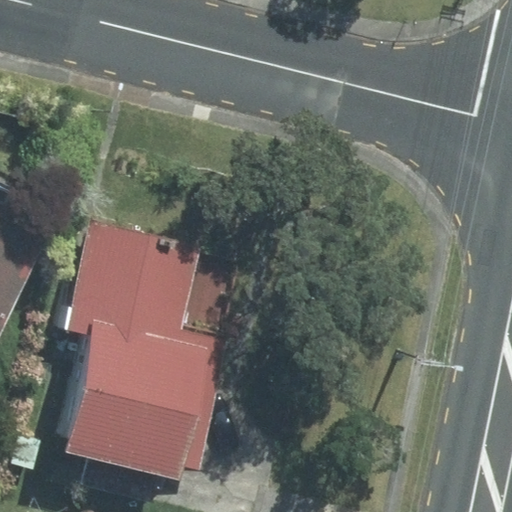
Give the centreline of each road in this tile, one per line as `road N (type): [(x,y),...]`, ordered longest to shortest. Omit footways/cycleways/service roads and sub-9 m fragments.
road 1 (tertiary): [(511,125),(15,0)]
road 2 (primary): [(486,511),(511,386)]
